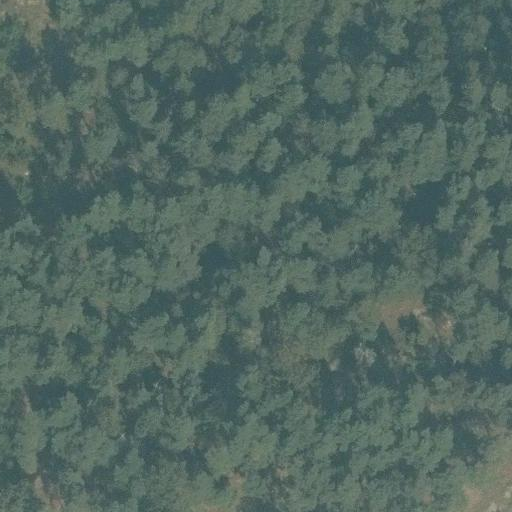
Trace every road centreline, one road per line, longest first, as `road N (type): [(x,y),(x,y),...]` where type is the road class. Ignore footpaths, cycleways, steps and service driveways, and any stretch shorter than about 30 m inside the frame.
road 1 (track): [(511,409),(100,481),(67,478),(26,422),(0,413)]
road 2 (track): [(0,110),(134,98),(377,46),(511,0)]
